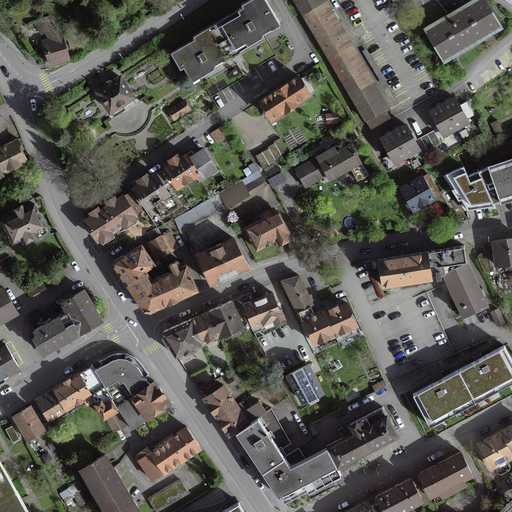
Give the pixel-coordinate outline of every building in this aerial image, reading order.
[(249,0),(240,5),(242,8),(212,25),(228,53),(245,43),(247,46),(262,38),(263,34),(262,33),(278,23),(264,0),(249,0)] [(293,0),(365,121),(383,110),(320,4),(318,1),(317,0),(293,0)] [(475,0),(425,30),(443,61),(453,55),(486,36),(490,33),(500,27),(484,0),(475,0)] [(41,21),(34,25),(41,35),(47,31),(53,41),(42,44),(48,64),(69,59),(66,50),(70,49),(67,41),(63,42),(62,38),(49,17),(41,21)] [(196,75),(198,78),(213,69),(214,65),(212,62),(228,53),(212,25),(192,37),(194,39),(170,54),(179,70),(183,68),(191,82),(192,82),(190,79),(196,75)] [(381,86),(385,84),(365,50),(361,52),(381,86)] [(271,120),(309,95),(298,76),(259,102),(271,120)] [(98,93),(97,93),(114,118),(136,104),(118,77),(110,82),(110,80),(103,84),(104,86),(96,91),(98,93)] [(468,122),(454,98),(448,102),(442,105),(438,107),(429,112),(443,136),(455,129),(456,131),(463,127),(462,125),(468,122)] [(189,110),(184,102),(168,112),(173,120),(189,110)] [(497,121),(490,124),(495,135),(502,132),(497,121)] [(396,168),(394,163),(406,157),(419,150),(414,141),(415,140),(415,139),(412,134),(411,133),(410,134),(405,125),(397,130),(395,131),(393,132),(390,134),(380,139),(389,155),(382,159),(389,172),(396,168)] [(491,137),(468,148),(474,162),(511,143),(511,127),(502,132),(495,135),(491,137)] [(226,135),(221,128),(210,135),(213,139),(219,135),(221,138),(226,135)] [(433,131),(426,135),(420,138),(427,151),(433,148),(440,144),(433,131)] [(280,155),(286,152),(279,139),(272,143),(273,144),(267,148),(267,149),(255,157),(262,169),(275,162),(274,161),(281,157),(280,155)] [(0,170),(2,174),(25,161),(20,151),(22,149),(17,140),(0,149),(0,170)] [(334,148),(295,170),(304,188),(326,176),(328,180),(349,168),(353,175),(364,169),(350,145),(336,153),(334,148)] [(185,155),(185,156),(179,159),(176,155),(172,158),(168,161),(171,165),(164,169),(177,188),(197,175),(201,180),(216,169),(203,150),(192,157),(188,160),(185,155)] [(511,196),(511,159),(488,168),(499,200),(511,196)] [(264,174),(272,187),(280,182),(277,176),(280,174),(277,167),(264,174)] [(155,175),(149,179),(146,175),(137,181),(140,185),(134,189),(146,208),(152,204),(161,218),(179,206),(169,192),(167,194),(164,188),(169,185),(160,172),(155,175)] [(421,177),(401,189),(413,210),(433,198),(438,194),(427,175),(421,178),(421,177)] [(237,205),(233,200),(259,185),(256,179),(224,198),(231,209),(237,205)] [(107,234),(116,228),(135,215),(141,211),(129,192),(123,197),(123,196),(116,201),(114,198),(110,200),(106,203),(108,206),(104,209),(99,211),(97,208),(94,211),(90,213),(92,217),(84,221),(106,253),(123,241),(116,230),(108,236),(107,234)] [(225,208),(218,194),(173,220),(179,234),(225,208)] [(23,210),(21,206),(13,210),(15,214),(1,221),(12,243),(21,238),(23,242),(35,236),(36,238),(47,232),(33,204),(23,210)] [(256,250),(275,240),(278,245),(290,239),(273,208),(259,216),(260,218),(257,220),(258,221),(244,229),(256,250)] [(168,233),(161,237),(151,242),(155,250),(160,259),(169,253),(173,250),(176,248),(168,233)] [(232,238),(197,254),(210,284),(248,267),(232,238)] [(511,238),(492,242),(494,251),(487,252),(488,255),(477,259),(483,273),(492,271),(491,266),(504,264),(505,266),(506,267),(511,265),(511,238)] [(153,264),(141,246),(132,251),(112,262),(125,283),(136,299),(143,310),(150,311),(176,299),(186,294),(196,290),(185,265),(179,268),(176,262),(168,265),(171,272),(165,274),(154,279),(151,281),(144,270),(153,264)] [(393,284),(406,282),(419,280),(419,281),(424,283),(429,280),(429,278),(430,278),(430,275),(436,274),(436,279),(441,278),(440,274),(442,273),(463,317),(486,306),(466,262),(465,255),(463,246),(402,256),(382,259),(377,260),(381,286),(383,286),(383,287),(388,288),(393,285),(393,284)] [(58,269),(26,285),(31,294),(62,278),(58,269)] [(313,344),(333,335),(357,324),(346,304),(338,308),(337,305),(329,309),(323,312),(313,316),(309,308),(312,306),(309,299),(298,276),(281,281),(295,309),(297,308),(313,344)] [(3,288),(0,289),(0,321),(2,320),(17,312),(3,288)] [(83,290),(62,303),(68,312),(79,332),(80,333),(101,321),(92,305),(93,305),(91,302),(90,302),(83,290)] [(272,294),(253,302),(249,294),(235,300),(239,307),(243,306),(251,327),(273,319),(275,324),(285,321),(280,307),(278,308),(272,294)] [(241,326),(231,302),(220,306),(209,311),(209,312),(200,316),(190,320),(176,326),(163,332),(162,337),(175,356),(201,344),(200,342),(218,334),(219,336),(241,326)] [(503,323),(497,310),(490,313),(497,326),(503,323)] [(39,318),(36,312),(27,317),(30,323),(36,320),(37,320),(39,318)] [(33,338),(41,353),(79,332),(68,312),(59,317),(58,316),(51,321),(43,326),(42,325),(33,331),(37,336),(33,338)] [(0,376),(17,367),(5,345),(0,347),(0,376)] [(506,379),(511,375),(511,361),(503,345),(479,358),(439,380),(413,394),(428,422),(442,415),(444,419),(455,412),(453,408),(495,385),(497,390),(508,384),(506,379)] [(90,366),(91,366),(88,368),(53,389),(46,393),(35,400),(47,420),(65,409),(82,399),(85,403),(88,404),(92,402),(92,400),(112,433),(126,424),(128,424),(131,428),(168,402),(159,389),(153,381),(149,385),(149,384),(146,380),(144,377),(148,374),(138,361),(134,357),(129,355),(124,353),(120,353),(115,353),(111,355),(98,362),(100,366),(94,370),(91,365),(90,366)] [(308,364),(289,374),(302,400),(321,390),(312,372),(308,364)] [(231,387),(236,384),(231,378),(227,381),(231,387)] [(270,409),(265,412),(261,406),(263,404),(261,400),(258,402),(258,401),(240,413),(235,405),(223,386),(219,388),(216,382),(203,391),(207,397),(204,399),(215,416),(216,418),(218,420),(228,436),(229,437),(237,431),(249,449),(264,471),(266,474),(284,500),(339,471),(337,467),(397,435),(382,408),(349,425),(352,431),(349,433),(344,435),(345,437),(326,447),(327,449),(303,462),(296,450),(298,449),(298,448),(284,457),(279,451),(290,444),(270,409)] [(40,425),(30,407),(22,412),(13,417),(26,440),(43,429),(40,425)] [(511,425),(477,444),(490,468),(511,456),(511,425)] [(19,440),(11,426),(5,430),(12,443),(19,440)] [(200,447),(186,427),(170,439),(170,440),(169,441),(168,440),(150,452),(147,448),(135,456),(135,460),(137,463),(139,461),(152,480),(200,447)] [(430,495),(471,474),(460,452),(419,474),(430,495)] [(45,463),(51,459),(47,453),(41,457),(45,463)] [(104,455),(81,469),(106,511),(138,511),(134,505),(114,471),(104,455)] [(27,511),(23,503),(16,491),(0,463),(0,511),(27,511)] [(383,511),(398,511),(421,500),(410,479),(375,497),(383,511)] [(147,500),(154,511),(156,511),(188,493),(180,481),(147,500)] [(346,511),(383,511),(375,497),(346,511)] [(244,511),(239,503),(224,511),(244,511)]
